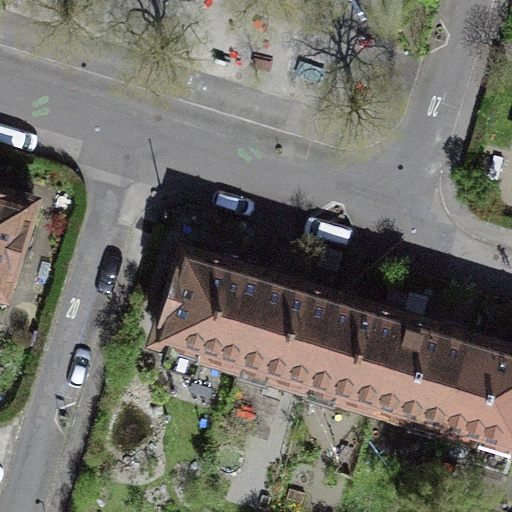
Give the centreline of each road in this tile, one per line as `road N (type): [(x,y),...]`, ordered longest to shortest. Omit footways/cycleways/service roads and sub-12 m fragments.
road 1 (residential): [(48,419),(138,127)]
road 2 (residential): [(138,127),(400,207)]
road 3 (residential): [(464,0),(400,207)]
road 4 (residential): [(0,85),(138,127)]
road 5 (residential): [(400,207),(472,261),(511,273)]
